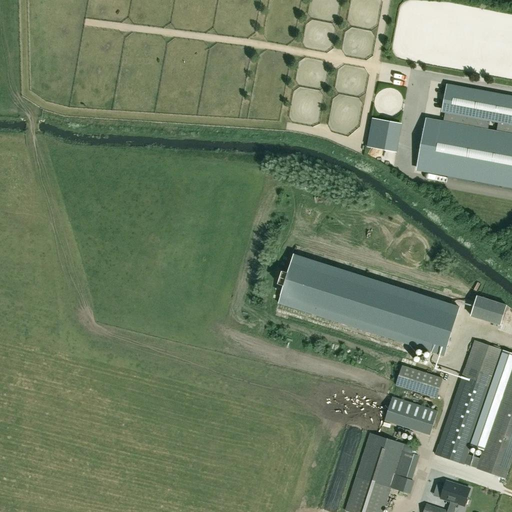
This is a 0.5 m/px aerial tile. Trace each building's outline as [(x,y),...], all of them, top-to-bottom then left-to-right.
[(511,101),(448,89),(444,112),(446,112),(444,123),(428,120),(418,170),(511,187),(511,101)] [(396,152),(401,124),(372,118),(367,147),(396,152)] [(445,356),(461,308),(297,251),(281,299),(445,356)] [(436,455),(464,464),(504,350),(475,340),(436,455)] [(424,365),(427,353),(420,351),(417,363),(424,365)] [(443,378),(402,366),(396,385),(436,398),(443,378)] [(511,369),(481,459),(478,469),(506,479),(511,461),(511,369)] [(385,421),(431,435),(438,411),(392,397),(385,421)] [(411,479),(418,455),(416,455),(419,448),(403,444),(372,434),(347,511),(348,511),(382,511),(390,487),(409,493),(413,480),(411,479)] [(451,501),(448,511),(449,511),(454,511),(457,503),(464,506),(470,489),(447,482),(441,498),(451,501)]
